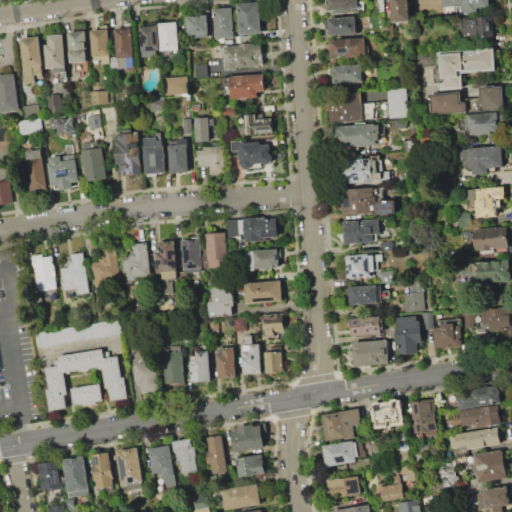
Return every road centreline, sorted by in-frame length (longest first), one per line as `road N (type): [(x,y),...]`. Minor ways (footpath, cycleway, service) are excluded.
road 1 (residential): [(0,445),(511,361)]
road 2 (residential): [(293,0),(319,354),(306,395)]
road 3 (residential): [(0,229),(165,204),(308,194)]
road 4 (residential): [(306,395),(292,435),(298,511)]
